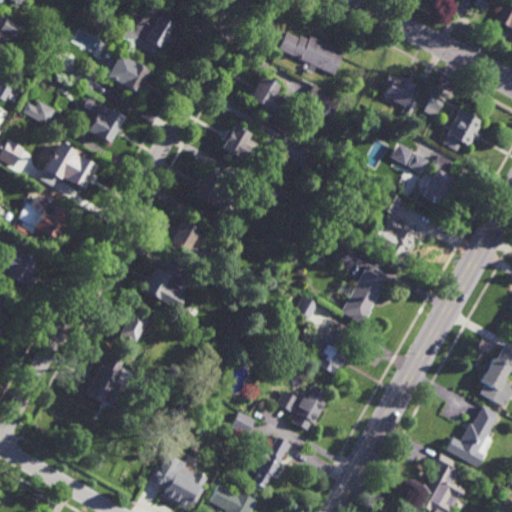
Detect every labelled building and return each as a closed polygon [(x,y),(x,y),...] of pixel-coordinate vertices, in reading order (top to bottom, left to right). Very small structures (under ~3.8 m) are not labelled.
[(149,16),(153,18),(155,16),(170,24),(165,33),(169,35),(166,41),(162,39),(157,47),(156,47),(152,54),(116,34),(121,25),(132,30),(134,27),(132,26),(135,21),(137,22),(142,13),(145,14),(146,12),(128,2),(129,0),(155,0),(157,1),(149,16)] [(486,0),(482,9),(470,3),(471,0),(486,0)] [(511,4),(511,28),(495,20),(505,1),(511,4)] [(16,35),(13,34),(12,36),(0,28),(0,26),(5,17),(19,25),(16,30),(18,31),(16,35)] [(296,36),(297,34),(306,38),(308,35),(334,47),(332,50),(341,54),(332,74),(275,48),(284,31),(296,36)] [(125,58),(146,69),(142,76),(145,78),(140,87),(137,85),(134,92),(125,87),(124,89),(113,84),(115,81),(104,75),(105,73),(99,70),(106,57),(112,60),(116,53),(117,54),(121,47),(129,52),(125,58)] [(85,84),(71,75),(78,64),(92,73),(85,84)] [(398,79),(399,78),(413,84),(406,98),(413,101),(409,109),(389,99),(388,102),(382,99),(383,97),(381,96),(386,85),(382,83),(386,73),(398,79)] [(283,104),(285,100),(295,106),(300,105),(311,84),(339,99),(327,120),(312,112),(315,107),(307,103),(304,109),(295,112),(289,109),(281,124),(259,112),(262,106),(246,98),(259,75),(277,85),(272,93),(282,98),(280,103),(283,104)] [(3,99),(0,97),(0,83),(10,88),(3,99)] [(432,117),(421,111),(431,94),(442,100),(432,117)] [(52,109),(44,125),(19,112),(24,102),(32,106),(35,100),(52,109)] [(114,127),(118,129),(114,135),(110,133),(105,143),(95,137),(95,138),(91,136),(92,135),(82,130),(85,124),(84,123),(86,120),(88,120),(96,104),(119,117),(114,127)] [(475,140),(470,138),(466,146),(458,142),(453,151),(440,143),(457,109),(480,121),(475,130),(479,133),(475,140)] [(248,134),(244,140),(249,143),(244,151),(245,152),(241,160),(236,157),(218,147),(222,141),(218,138),(223,129),(228,131),(231,125),(248,134)] [(304,167),(274,151),(283,134),(313,150),(304,167)] [(409,150),(393,144),(387,158),(403,165),(409,150)] [(14,171),(2,165),(8,153),(20,159),(14,171)] [(418,173),(405,166),(412,153),(425,160),(418,173)] [(73,157),(73,156),(92,166),(88,173),(94,176),(89,185),(83,182),(79,189),(60,179),(61,176),(57,173),(59,169),(51,165),(56,156),(65,160),(68,154),(73,157)] [(445,186),(446,187),(439,198),(438,197),(434,206),(428,203),(425,208),(411,200),(415,193),(420,196),(424,189),(422,188),(423,184),(425,180),(428,178),(430,179),(434,171),(429,168),(436,155),(448,162),(445,168),(449,170),(445,176),(450,178),(445,186)] [(223,177),(220,182),(217,188),(222,191),(221,191),(234,199),(226,213),(209,203),(208,204),(192,195),(196,187),(193,185),(197,178),(200,180),(205,173),(208,175),(211,170),(223,177)] [(268,208),(248,197),(256,181),(276,193),(268,208)] [(391,216),(373,206),(381,190),(399,200),(391,216)] [(33,199),(34,197),(40,201),(41,200),(44,201),(43,203),(65,214),(60,223),(65,226),(61,232),(57,230),(51,241),(43,236),(37,246),(8,231),(12,222),(17,224),(19,221),(15,219),(27,195),(33,199)] [(417,234),(412,245),(411,245),(400,267),(381,257),(384,250),(366,241),(373,227),(379,230),(386,216),(406,227),(406,228),(417,234)] [(201,239),(201,241),(199,244),(196,246),(195,248),(196,249),(190,259),(165,244),(170,236),(166,233),(169,228),(170,228),(170,227),(173,229),(178,221),(181,223),(183,218),(194,225),(192,229),(203,236),(201,239)] [(236,249),(222,242),(228,230),(242,237),(236,249)] [(0,238),(6,241),(7,241),(10,242),(10,243),(23,250),(19,256),(31,262),(29,266),(33,268),(28,278),(29,278),(24,288),(12,282),(11,283),(8,282),(9,280),(3,277),(1,282),(0,281),(0,238)] [(184,278),(181,283),(184,285),(178,297),(180,299),(174,311),(139,292),(144,282),(141,281),(145,275),(147,276),(151,269),(158,273),(165,260),(177,266),(174,272),(184,278)] [(361,325),(338,312),(365,264),(385,275),(379,286),(381,287),(367,311),(369,312),(361,325)] [(307,320),(292,312),(301,295),(316,303),(307,320)] [(144,320),(143,322),(147,324),(138,340),(134,338),(131,344),(136,347),(131,357),(118,350),(124,340),(115,335),(120,325),(117,323),(120,317),(124,319),(128,311),(144,320)] [(344,334),(340,341),(348,345),(343,355),(346,356),(340,368),(337,366),(332,375),(304,359),(320,331),(324,333),(328,325),(344,334)] [(511,373),(508,371),(502,381),(511,386),(511,391),(510,394),(503,408),(479,394),(484,385),(480,382),(484,374),(480,371),(484,365),(488,368),(492,359),(494,360),(502,347),(511,352),(511,373)] [(118,369),(114,377),(115,378),(111,385),(115,387),(105,405),(101,403),(100,405),(82,395),(97,368),(99,369),(107,353),(121,361),(117,368),(118,369)] [(321,401),(324,403),(312,424),(309,423),(304,432),(289,423),(294,414),(291,413),(292,411),(290,410),(289,411),(275,403),(282,390),(296,398),(292,405),(294,406),(303,391),(306,393),(311,384),(326,392),(321,401)] [(176,416),(168,411),(174,401),(182,406),(176,416)] [(483,438),(489,441),(475,468),(444,451),(451,438),(458,442),(468,424),(470,425),(480,406),(496,415),(483,438)] [(246,436),(229,427),(237,411),(254,420),(246,436)] [(270,476),(267,474),(259,488),(240,477),(249,461),(254,464),(256,460),(257,460),(264,449),(265,450),(267,447),(268,448),(274,437),(288,445),(270,476)] [(462,488),(457,497),(455,496),(449,507),(447,506),(446,508),(453,511),(433,511),(432,511),(433,509),(428,507),(427,509),(416,502),(420,495),(416,492),(422,482),(427,485),(436,468),(432,465),(438,453),(452,461),(450,466),(458,470),(451,481),(462,488)] [(167,481),(168,478),(169,479),(173,471),(196,484),(192,492),(192,494),(196,496),(191,505),(162,490),(165,486),(162,485),(162,486),(149,479),(156,465),(169,472),(165,480),(167,481)] [(235,493),(236,490),(255,499),(250,510),(251,511),(250,511),(223,511),(225,509),(208,501),(216,484),(235,493)]
